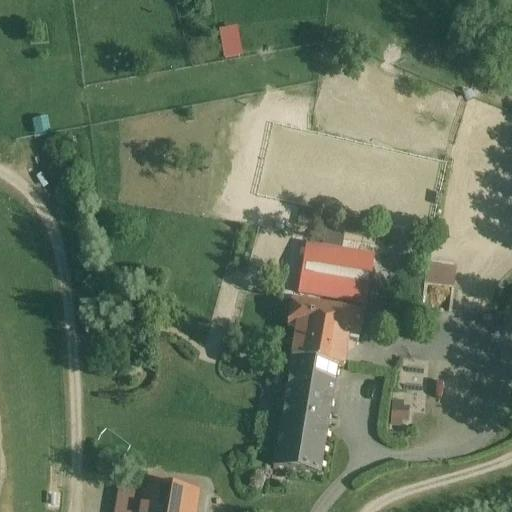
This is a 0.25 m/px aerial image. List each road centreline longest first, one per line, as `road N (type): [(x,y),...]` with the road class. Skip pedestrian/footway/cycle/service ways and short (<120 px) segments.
road 1 (track): [(74,511),(74,365),(57,235),(17,180),(0,172)]
road 2 (track): [(511,458),(370,511)]
